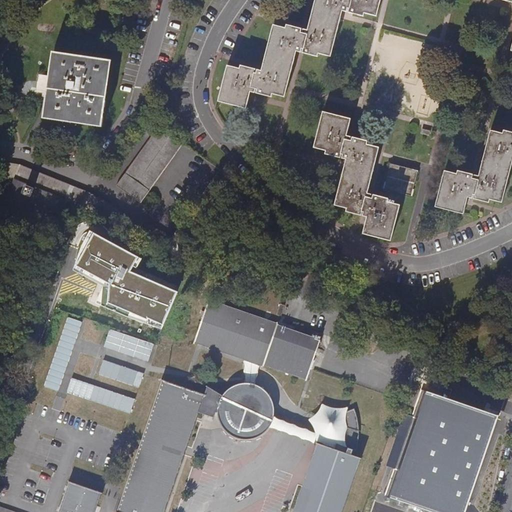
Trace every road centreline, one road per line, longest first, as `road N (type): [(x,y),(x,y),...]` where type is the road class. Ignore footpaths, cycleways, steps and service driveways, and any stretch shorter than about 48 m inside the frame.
road 1 (residential): [(237,0),(201,72),(200,111),(216,141),(265,185),(353,249),(405,261),(454,254),(511,229)]
road 2 (residential): [(164,0),(142,74),(86,177),(0,151)]
